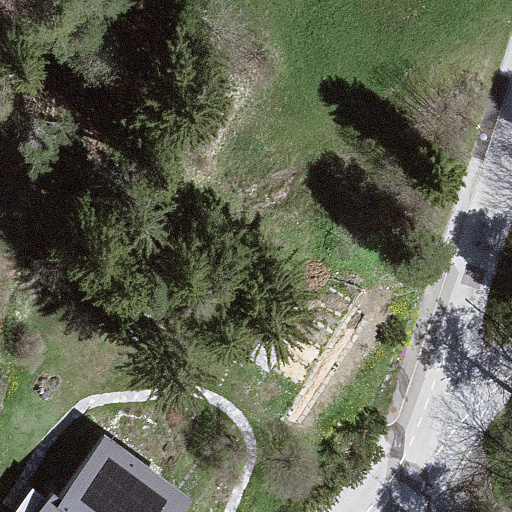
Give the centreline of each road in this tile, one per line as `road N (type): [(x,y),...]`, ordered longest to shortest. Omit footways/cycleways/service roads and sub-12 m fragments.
road 1 (residential): [(511,155),(393,494)]
road 2 (residential): [(511,389),(393,494)]
